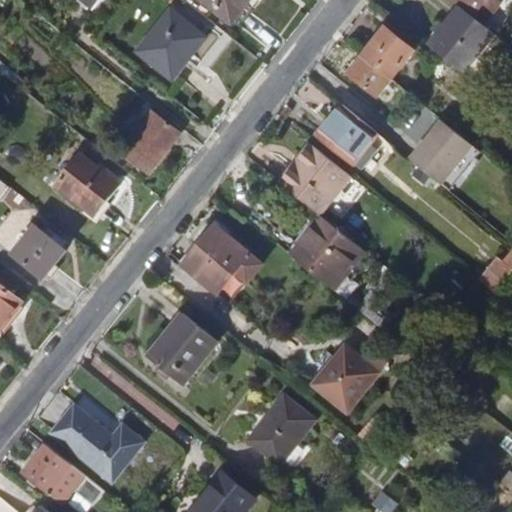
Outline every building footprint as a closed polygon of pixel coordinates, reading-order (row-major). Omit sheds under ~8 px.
[(211,0),(234,17),(247,0),(211,0)] [(456,0),(462,5),(475,15),(486,0),(456,0)] [(462,5),(432,44),(465,71),(496,32),(475,15),(462,5)] [(177,77),(190,60),(184,55),(202,31),(175,11),(143,50),(177,77)] [(387,26),(364,54),(393,77),(416,49),(387,26)] [(208,36),(202,31),(184,55),(190,60),(208,36)] [(380,95),(393,77),(364,54),(351,71),(380,95)] [(371,142),(380,131),(344,103),(322,132),(365,166),(379,148),(371,142)] [(127,151),(151,170),(183,131),(159,112),(127,151)] [(443,181),(474,142),(444,119),(413,158),(443,181)] [(313,142),(283,180),(319,210),(321,212),(352,173),(313,142)] [(451,187),(482,149),(474,142),(443,181),(451,187)] [(61,183),(97,213),(121,185),(85,154),(61,183)] [(319,210),(288,249),(295,256),(327,216),(321,212),(319,210)] [(349,269),(366,247),(327,216),(295,256),(320,275),(345,295),(359,278),(349,269)] [(251,252),(217,225),(187,263),(221,290),(251,252)] [(18,253),(47,277),(69,250),(40,226),(18,253)] [(261,251),(249,267),(276,287),(287,272),(261,251)] [(364,282),(359,278),(345,295),(350,299),(364,282)] [(0,283),(0,333),(25,303),(0,283)] [(150,355),(185,383),(219,341),(184,313),(150,355)] [(315,384),(348,409),(379,370),(347,345),(315,384)] [(249,437),(280,463),(316,419),(284,393),(249,437)] [(147,441),(125,423),(116,436),(76,404),(55,430),(117,479),(147,441)] [(97,506),(109,490),(49,442),(25,471),(64,502),(75,489),(97,506)] [(190,511),(243,511),(257,494),(225,468),(190,511)] [(433,509),(437,511),(448,511),(451,508),(440,499),(433,509)] [(55,511),(45,503),(37,511),(55,511)]
